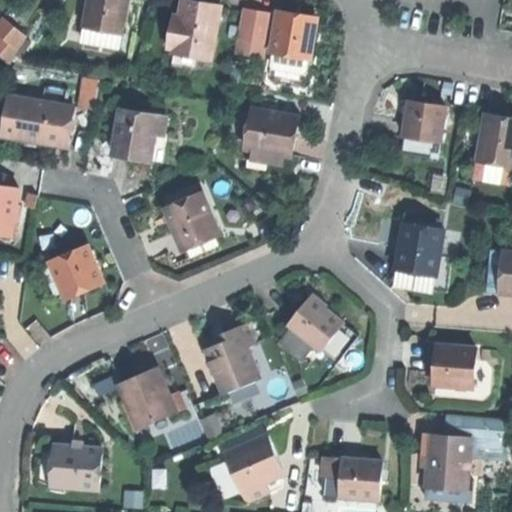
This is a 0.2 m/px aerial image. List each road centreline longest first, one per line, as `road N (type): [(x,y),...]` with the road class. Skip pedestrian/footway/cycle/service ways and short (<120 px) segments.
road 1 (residential): [(157,312),(48,361),(19,407),(3,511)]
road 2 (residential): [(369,45),(346,157),(314,235)]
road 3 (residential): [(157,312),(104,191),(49,182)]
road 4 (residential): [(381,391),(388,308),(314,235)]
road 5 (residential): [(314,235),(265,267),(157,312)]
road 6 (residential): [(369,45),(511,68)]
